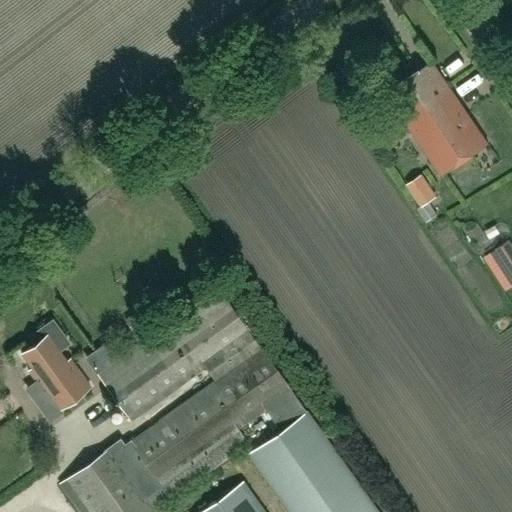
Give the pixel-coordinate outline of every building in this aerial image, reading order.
[(441,176),(488,144),(431,61),(390,89),(403,109),(398,113),(441,176)] [(409,180),(424,203),(439,193),(424,170),(409,180)] [(509,284),(511,282),(511,235),(487,251),(509,284)] [(218,287),(146,338),(97,373),(130,420),(205,367),(215,381),(133,438),(132,436),(129,439),(130,440),(124,445),(119,439),(59,482),(79,511),(86,511),(90,509),(92,511),(162,511),(159,507),(249,443),(238,428),(266,408),(283,431),(250,455),(291,511),(380,511),(228,301),(218,287)] [(142,305),(125,317),(137,333),(154,320),(142,305)] [(35,333),(40,340),(22,353),(32,367),(29,370),(57,410),(91,386),(71,358),(67,361),(59,349),(69,342),(53,320),(35,333)] [(265,511),(243,481),(200,511),(265,511)]
